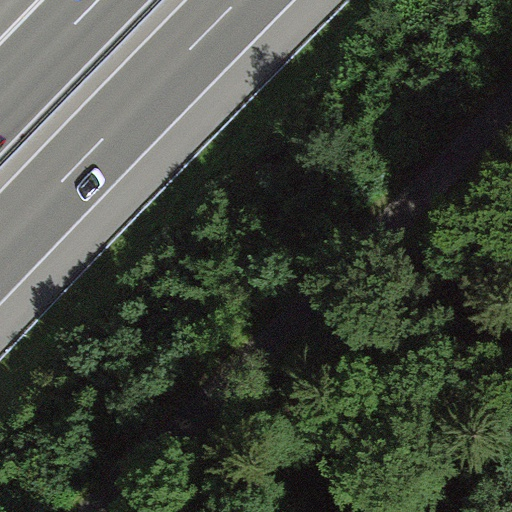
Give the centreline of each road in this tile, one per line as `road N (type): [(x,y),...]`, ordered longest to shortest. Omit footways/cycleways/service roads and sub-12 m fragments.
road 1 (unclassified): [(511,97),(115,511)]
road 2 (motorway): [(0,247),(239,0)]
road 3 (motorway): [(99,0),(0,102)]
